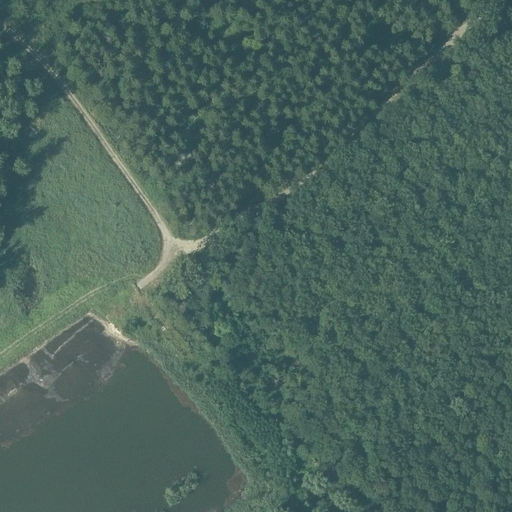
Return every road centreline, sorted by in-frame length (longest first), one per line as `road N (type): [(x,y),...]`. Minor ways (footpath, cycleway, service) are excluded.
road 1 (track): [(131,294),(167,261),(171,244),(54,78)]
road 2 (track): [(131,294),(246,425),(275,470)]
road 3 (track): [(131,294),(94,258),(34,233),(11,247),(0,278)]
